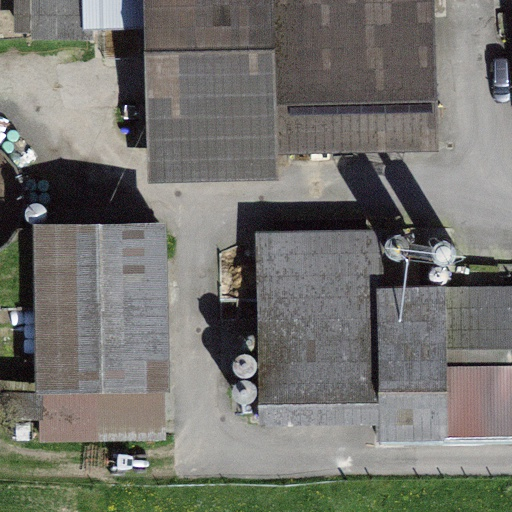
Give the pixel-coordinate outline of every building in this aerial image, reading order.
[(18,0),(19,26),(36,30),(36,33),(88,33),(88,22),(154,20),(153,0),(18,0)] [(157,147),(428,141),(424,0),(153,0),(154,20),(157,147)] [(0,245),(15,232),(25,211),(26,186),(19,166),(6,150),(0,145),(0,245)] [(374,228),(258,228),(259,418),(376,417),(375,368),(375,283),(374,228)] [(162,238),(34,242),(38,408),(167,404),(162,238)] [(375,368),(511,367),(511,282),(375,283),(375,368)] [(511,367),(375,368),(376,417),(376,449),(511,448),(511,367)]
